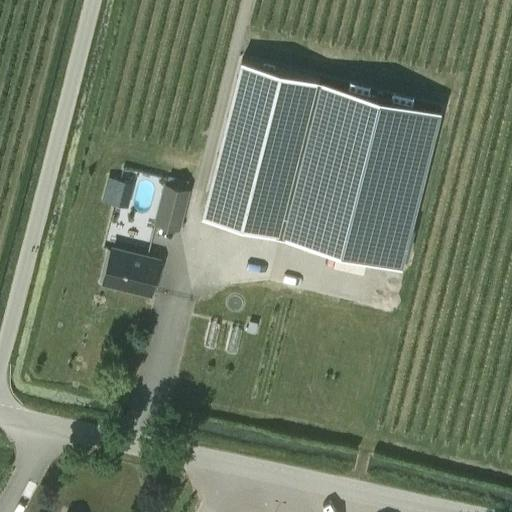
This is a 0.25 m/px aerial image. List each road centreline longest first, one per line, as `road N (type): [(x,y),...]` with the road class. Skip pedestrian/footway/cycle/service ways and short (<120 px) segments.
road 1 (tertiary): [(0,416),(449,511)]
road 2 (unclassified): [(0,367),(92,0)]
